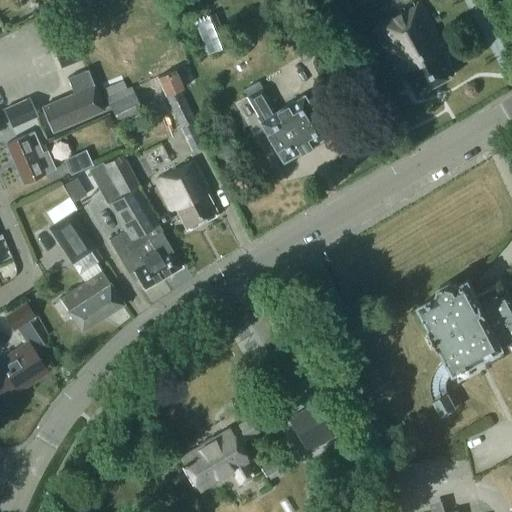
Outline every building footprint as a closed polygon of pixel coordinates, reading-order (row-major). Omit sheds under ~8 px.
[(356,0),(361,9),(376,0),(356,0)] [(444,48),(419,3),(372,29),(397,75),(402,72),(414,93),(451,73),(439,51),(444,48)] [(287,38),(300,60),(313,52),(300,30),(287,38)] [(53,52),(58,66),(70,61),(65,47),(53,52)] [(168,94),(189,144),(204,138),(175,68),(157,76),(165,95),(168,94)] [(41,106),(51,130),(103,109),(86,69),(67,78),(73,92),(41,106)] [(388,78),(380,83),(384,90),(392,85),(388,78)] [(308,144),(325,134),(302,94),(274,110),(257,81),(243,89),(260,118),(258,120),(281,160),(299,150),(300,151),(309,146),(308,144)] [(103,90),(119,123),(142,112),(129,85),(120,82),(103,90)] [(36,115),(28,97),(2,109),(10,126),(36,115)] [(7,140),(23,178),(53,164),(47,149),(43,151),(33,129),(7,140)] [(69,169),(89,166),(86,151),(66,154),(69,169)] [(133,269),(144,286),(180,265),(160,231),(162,230),(135,183),(138,181),(121,152),(103,163),(120,193),(108,201),(124,228),(108,237),(128,272),(133,269)] [(175,208),(186,228),(216,213),(206,193),(209,191),(193,160),(155,179),(171,210),(175,208)] [(53,223),(49,226),(71,262),(86,253),(93,263),(94,263),(101,258),(94,248),(96,247),(73,211),(53,223)] [(120,302),(99,270),(60,296),(81,328),(120,302)] [(440,347),(441,347),(447,359),(442,362),(440,364),(436,368),(434,372),(433,376),(432,379),(431,385),(431,387),(432,390),(435,399),(434,399),(441,413),(454,406),(447,391),(446,389),(446,386),(446,384),(447,381),(448,380),(450,378),(452,375),(455,373),(459,371),(483,358),(504,347),(503,345),(510,341),(511,343),(511,297),(507,288),(499,292),(495,284),(476,294),(468,278),(457,284),(456,283),(448,280),(440,285),(437,293),(437,294),(419,304),(431,327),(428,329),(427,336),(431,345),(440,347)] [(0,359),(0,391),(4,397),(46,370),(32,350),(43,343),(28,320),(35,315),(26,301),(5,316),(13,329),(17,326),(27,342),(0,359)] [(183,467),(186,465),(197,484),(215,473),(217,477),(233,468),(241,482),(252,475),(244,461),(247,459),(237,442),(257,430),(251,419),(230,431),(229,429),(181,457),(184,462),(182,464),(183,467)] [(272,457),(259,465),(266,476),(279,469),(272,457)]
